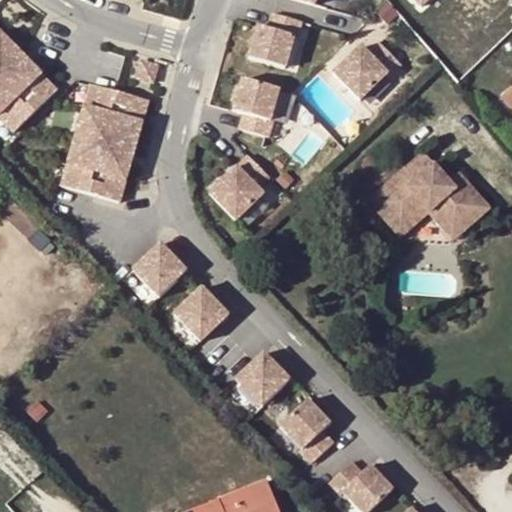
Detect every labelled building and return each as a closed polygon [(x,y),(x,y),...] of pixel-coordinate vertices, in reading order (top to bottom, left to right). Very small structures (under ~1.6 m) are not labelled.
[(276,0),(319,10),(321,0),(276,0)] [(431,0),(412,0),(421,10),(431,0)] [(286,72),(295,40),(256,29),(246,61),(286,72)] [(0,37),(0,124),(8,133),(51,92),(0,37)] [(361,105),(399,67),(379,47),(370,55),(361,46),(332,76),(361,105)] [(280,90),(240,81),(233,112),(245,115),(241,131),(269,137),(280,90)] [(90,88),(62,190),(119,206),(148,104),(90,88)] [(511,88),(502,98),(511,108),(511,88)] [(369,201),(395,232),(422,208),(428,216),(440,206),(462,232),(489,209),(458,174),(447,184),(422,155),(369,201)] [(268,179),(249,156),(208,189),(234,221),(263,198),(255,189),(268,179)] [(428,216),(451,242),(462,232),(440,206),(428,216)] [(428,216),(422,208),(395,232),(402,239),(428,216)] [(162,299),(193,270),(165,241),(134,270),(162,299)] [(207,285),(176,314),(203,343),(234,314),(207,285)] [(267,408),(297,380),(269,350),(239,378),(267,408)] [(309,471),(335,445),(322,432),(330,424),(308,401),(273,434),(309,471)] [(348,511),(372,511),(397,491),(375,465),(359,480),(346,465),(324,484),(348,511)] [(276,511),(265,482),(191,511),(276,511)]
